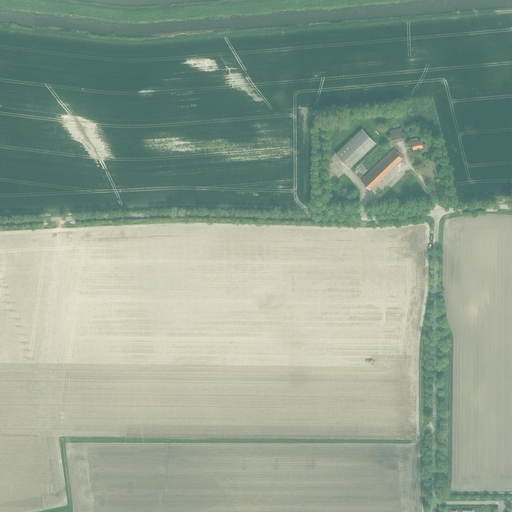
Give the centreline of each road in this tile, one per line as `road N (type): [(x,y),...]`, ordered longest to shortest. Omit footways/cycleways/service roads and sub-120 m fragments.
road 1 (unclassified): [(436,211),(0,221)]
road 2 (unclassified): [(433,502),(436,211)]
